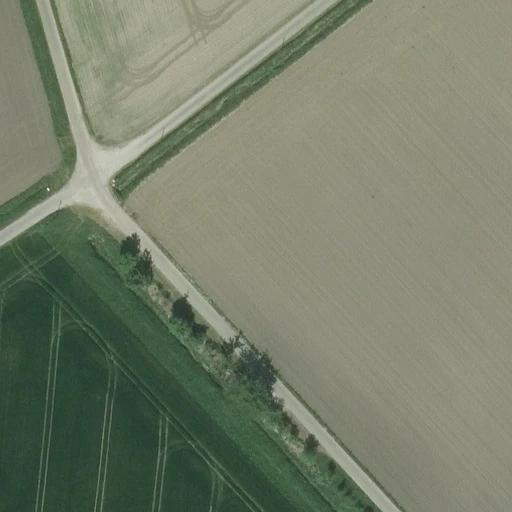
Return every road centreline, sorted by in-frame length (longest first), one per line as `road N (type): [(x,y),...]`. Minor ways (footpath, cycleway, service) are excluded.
road 1 (unclassified): [(78,183),(380,511)]
road 2 (unclassified): [(36,0),(73,130),(78,183)]
